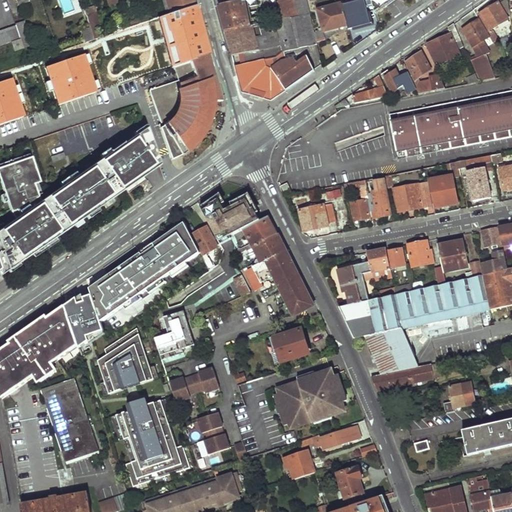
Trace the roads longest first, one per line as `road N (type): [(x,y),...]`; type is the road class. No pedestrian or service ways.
road 1 (primary): [(247,145),(0,316)]
road 2 (residential): [(413,511),(349,350),(299,252)]
road 3 (primary): [(451,0),(247,145)]
road 4 (residential): [(511,213),(299,252)]
road 5 (tertiary): [(247,145),(204,0)]
road 6 (unknown): [(70,267),(117,400)]
